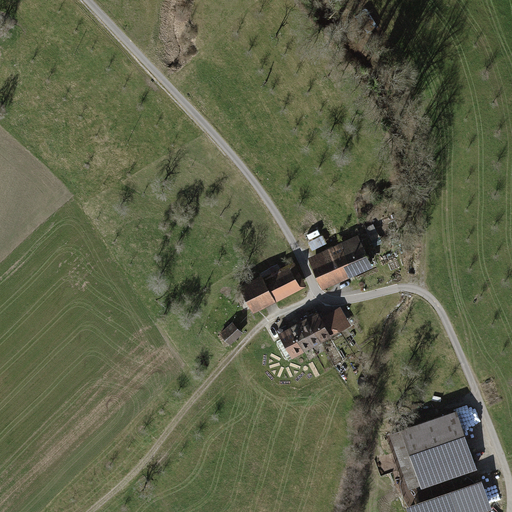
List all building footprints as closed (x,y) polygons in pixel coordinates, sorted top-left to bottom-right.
[(364,196),(371,193),(368,187),(361,191),(364,196)] [(327,258),(312,264),(322,285),(371,263),(361,242),(346,249),(344,244),(325,252),(327,258)] [(262,276),(241,287),(252,309),(299,285),(289,265),(263,278),(262,276)] [(339,309),(331,314),(339,329),(348,324),(339,309)] [(308,319),(320,339),(320,340),(330,334),(321,319),(318,313),(314,315),(313,313),(310,315),(311,317),(308,319)] [(331,314),(321,319),(330,334),(339,329),(331,314)] [(298,321),(310,344),(320,339),(308,319),(306,320),(304,318),(298,321)] [(291,328),(303,349),(310,344),(298,321),(294,323),(295,326),(291,328)] [(232,324),(221,334),(230,343),(241,333),(232,324)] [(303,349),(291,328),(288,330),(286,325),(278,330),(292,354),(303,349)] [(456,411),(403,429),(422,484),(422,485),(454,475),(452,469),(473,462),(456,411)] [(422,484),(403,429),(391,433),(410,488),(422,484)] [(481,484),(410,509),(410,511),(465,511),(488,504),(481,484)]
